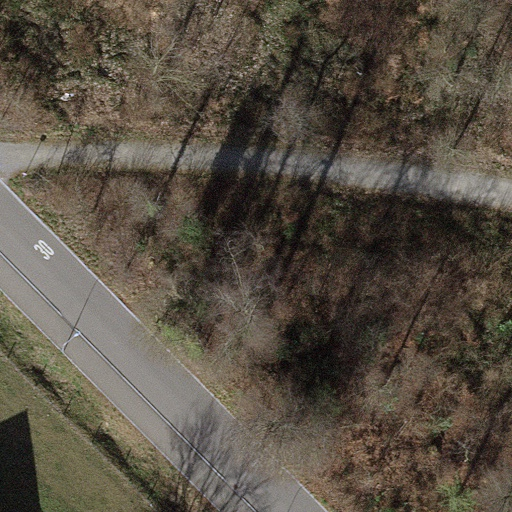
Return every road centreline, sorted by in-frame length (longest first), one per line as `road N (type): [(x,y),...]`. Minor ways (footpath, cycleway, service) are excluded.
road 1 (track): [(511,195),(177,153),(0,159)]
road 2 (residential): [(0,226),(280,511)]
